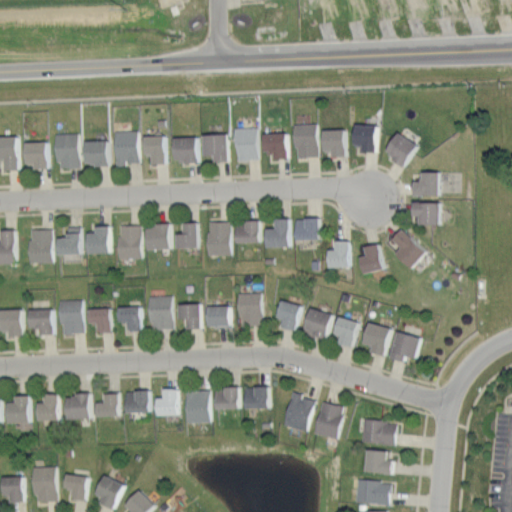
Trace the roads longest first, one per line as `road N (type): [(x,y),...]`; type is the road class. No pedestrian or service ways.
road 1 (residential): [(0,366),(274,357),(448,405)]
road 2 (secondary): [(0,71),(378,56)]
road 3 (residential): [(0,200),(334,188),(369,198)]
road 4 (residential): [(511,340),(469,368),(448,405),(437,511)]
road 5 (secondary): [(378,56),(511,53)]
